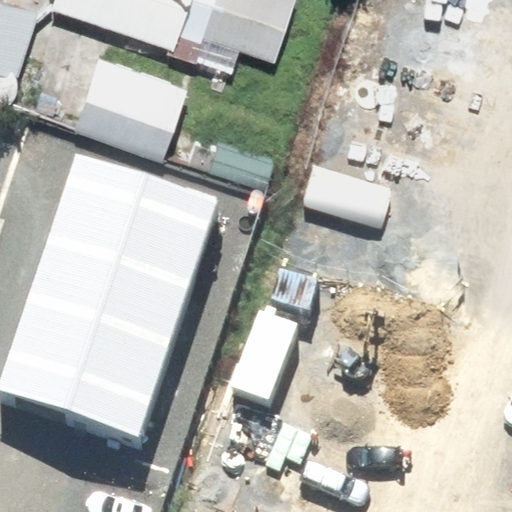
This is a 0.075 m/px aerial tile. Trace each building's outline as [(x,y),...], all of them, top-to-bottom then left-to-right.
[(43,4),(31,0),(0,0),(0,65),(19,72),(43,4)] [(190,0),(51,0),(51,3),(177,43),(190,0)] [(292,0),(210,0),(199,35),(275,58),(292,0)] [(189,97),(79,62),(56,135),(166,169),(189,97)] [(282,160),(202,134),(192,165),(272,191),(282,160)] [(1,405),(147,455),(229,219),(82,169),(1,405)]
